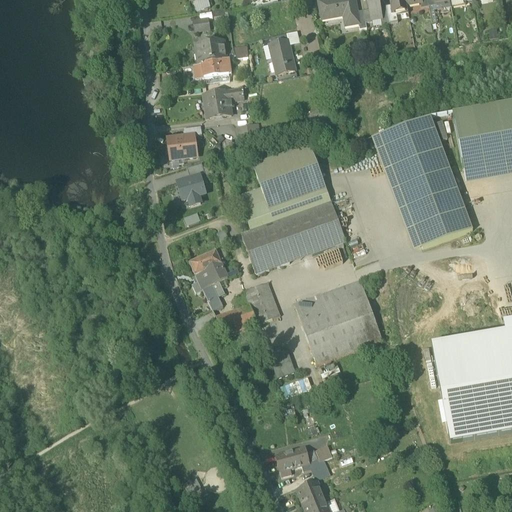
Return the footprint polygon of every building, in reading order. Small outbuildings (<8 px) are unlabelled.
[(344,16),(347,28),(358,26),(359,26),(357,14),(354,0),(339,0),(318,4),(322,22),(339,19),(338,17),(344,16)] [(366,0),(369,12),(371,22),(372,22),(380,21),(381,21),(379,9),(377,0),(366,0)] [(389,0),(391,7),(392,15),(396,15),(400,14),(400,10),(406,9),(406,13),(407,12),(406,7),(405,0),(389,0)] [(420,5),(421,10),(426,9),(428,9),(433,8),(436,7),(435,4),(433,0),(420,0),(421,5),(420,5)] [(391,7),(385,9),(388,26),(398,24),(396,15),(392,15),(391,7)] [(428,9),(432,26),(436,25),(433,8),(428,9)] [(382,27),(388,26),(385,9),(379,9),(381,21),(380,21),(382,27)] [(369,12),(363,13),(366,25),(372,24),(372,22),(371,22),(369,12)] [(367,31),(366,25),(363,13),(357,14),(359,26),(358,26),(360,32),(367,31)] [(193,24),(195,35),(210,33),(208,21),(193,24)] [(270,40),(272,47),(289,43),(287,36),(270,40)] [(198,65),(199,67),(201,66),(227,62),(223,43),(195,47),(196,49),(198,48),(200,65),(198,65)] [(272,62),(277,78),(296,73),(289,43),(272,47),(276,61),(272,62)] [(235,50),(236,61),(249,59),(247,48),(235,50)] [(227,62),(201,66),(204,81),(229,77),(227,62)] [(196,82),(204,81),(201,66),(199,67),(194,68),(193,68),(196,82)] [(242,98),(242,96),(241,91),(227,93),(229,104),(243,102),(242,99),(243,99),(243,98),(242,98)] [(231,117),(229,104),(227,93),(209,96),(202,97),(206,121),(207,121),(231,117)] [(376,109),(392,103),(390,98),(374,105),(376,109)] [(511,104),(452,115),(463,175),(511,165),(511,104)] [(321,124),(322,129),(332,126),(327,115),(311,118),(312,124),(319,123),(320,124),(321,124)] [(450,116),(438,116),(439,128),(446,127),(446,133),(451,133),(450,116)] [(380,138),(422,252),(472,233),(430,120),(380,138)] [(240,130),(243,146),(258,142),(255,127),(240,130)] [(183,132),(184,140),(193,138),(202,137),(201,129),(183,132)] [(170,157),(171,163),(196,159),(193,138),(184,140),(168,142),(169,147),(166,148),(167,157),(170,157)] [(422,252),(380,138),(371,141),(414,255),(422,252)] [(226,144),(227,154),(233,153),(237,152),(235,142),(226,144)] [(252,169),(261,192),(268,213),(326,191),(310,148),(252,169)] [(511,165),(463,175),(466,186),(511,177),(511,165)] [(187,171),(190,182),(199,179),(201,186),(207,184),(202,166),(187,171)] [(189,202),(191,209),(200,206),(198,199),(205,197),(201,186),(199,179),(190,182),(178,186),(183,204),(189,202)] [(331,206),(326,191),(268,213),(261,192),(238,200),(251,235),(252,235),(250,227),(273,219),(275,226),(331,206)] [(331,206),(275,226),(273,219),(250,227),(252,235),(251,235),(241,239),(255,278),(346,245),(331,206)] [(197,217),(186,222),(189,228),(199,224),(197,217)] [(224,233),(217,237),(223,251),(231,248),(224,233)] [(224,251),(216,255),(219,263),(228,260),(224,251)] [(221,267),(219,263),(216,255),(190,267),(195,279),(221,267)] [(202,293),(211,289),(216,287),(219,285),(234,278),(231,269),(224,272),(221,267),(195,279),(198,285),(202,293)] [(495,274),(395,293),(405,344),(505,324),(495,274)] [(294,307),(317,368),(382,344),(360,283),(294,307)] [(202,293),(198,285),(195,287),(192,288),(196,297),(202,294),(202,293)] [(217,289),(216,287),(211,289),(217,300),(218,299),(218,300),(224,297),(220,288),(217,289)] [(245,295),(246,299),(257,328),(280,319),(267,287),(245,295)] [(212,314),(212,315),(213,314),(223,309),(218,300),(218,299),(217,300),(211,289),(202,293),(202,294),(212,314)] [(225,339),(257,328),(246,299),(235,303),(238,312),(216,320),(215,320),(216,321),(225,340),(225,339)] [(511,335),(431,351),(449,446),(511,433),(511,335)] [(269,351),(283,347),(281,343),(268,346),(269,351)] [(269,359),(277,382),(295,375),(287,353),(269,359)] [(322,381),(324,387),(342,381),(336,365),(319,372),(321,378),(323,377),(324,381),(322,381)] [(435,391),(431,368),(427,369),(431,392),(435,391)] [(306,379),(279,390),(283,402),(310,391),(306,379)] [(305,431),(308,438),(316,435),(314,428),(305,431)] [(315,454),(320,465),(332,460),(327,449),(315,454)] [(280,474),(282,479),(291,477),(289,472),(301,468),(303,475),(310,473),(309,469),(308,467),(304,451),(276,459),(280,474)] [(311,473),(315,483),(329,477),(324,463),(309,469),(310,473),(311,473)] [(196,481),(183,488),(189,499),(202,492),(196,481)] [(296,493),(303,509),(323,501),(316,484),(316,485),(296,493)] [(327,511),(323,501),(303,509),(304,511),(327,511)]
